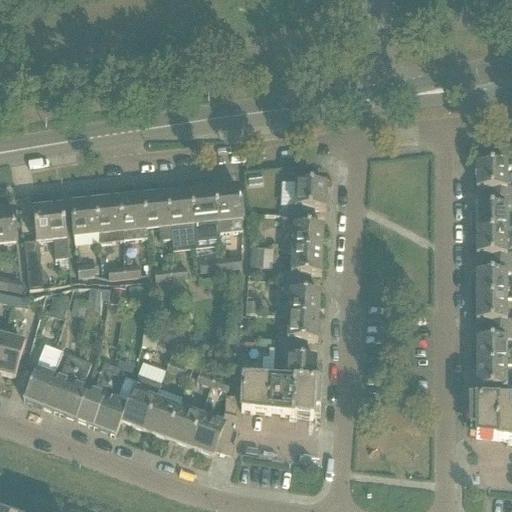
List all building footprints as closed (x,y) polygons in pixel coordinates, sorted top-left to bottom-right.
[(476,168),(476,193),(496,193),(496,201),(511,201),(511,192),(506,192),(506,168),(476,168)] [(296,187),(294,210),(294,211),(289,211),(288,221),(304,222),(305,213),(324,214),(326,189),(296,187)] [(219,236),(214,195),(214,197),(206,198),(206,196),(203,196),(203,193),(192,194),(193,198),(190,198),(195,239),(195,242),(219,239),(219,236)] [(230,194),(214,195),(219,236),(241,234),(240,224),(242,224),(239,193),(238,193),(238,195),(230,195),(230,194)] [(195,239),(190,198),(190,200),(182,200),(182,199),(167,200),(170,231),(172,243),(172,244),(195,242),(195,239)] [(170,231),(167,200),(166,200),(166,202),(158,203),(158,201),(143,203),(146,234),(158,232),(160,246),(172,244),(172,243),(170,231)] [(476,211),(476,235),(506,235),(505,212),(511,211),(511,201),(496,201),(496,211),(476,211)] [(146,234),(143,203),(142,203),(142,205),(135,205),(134,204),(119,205),(122,236),(121,236),(122,246),(147,244),(146,234)] [(122,236),(119,205),(118,205),(118,207),(111,208),(111,206),(95,208),(99,242),(98,242),(99,249),(122,246),(121,236),(122,236)] [(99,242),(95,208),(94,208),(95,210),(87,210),(87,209),(71,210),(73,230),(74,241),(98,239),(98,242),(99,242)] [(65,244),(62,211),(32,214),(36,247),(24,248),(26,268),(29,295),(42,293),(40,267),(38,247),(53,245),(55,265),(58,264),(67,264),(65,244)] [(0,248),(15,247),(12,217),(11,217),(11,219),(3,220),(3,218),(0,218),(0,248)] [(304,230),(304,222),(288,221),(287,231),(293,231),(292,254),(322,256),(323,231),(304,230)] [(476,235),(476,260),(495,259),(496,268),(511,268),(511,258),(506,258),(506,237),(506,235),(476,235)] [(249,271),(272,272),(273,253),(250,252),(249,271)] [(321,280),(322,256),(292,254),(291,277),(285,277),(284,287),(300,288),(301,279),(321,280)] [(240,273),(240,261),(216,264),(217,275),(240,273)] [(217,275),(216,264),(200,266),(202,277),(217,275)] [(476,277),(476,303),(506,303),(506,301),(505,277),(511,277),(511,268),(496,268),(496,277),(476,277)] [(93,270),(77,272),(79,283),(95,281),(93,270)] [(139,271),(122,273),(123,283),(140,281),(139,271)] [(186,272),(170,274),(171,286),(184,285),(184,283),(187,283),(186,272)] [(123,283),(122,273),(108,274),(109,285),(123,283)] [(171,286),(170,274),(154,276),(155,286),(157,286),(157,288),(171,286)] [(234,280),(233,294),(242,294),(243,281),(234,280)] [(0,293),(6,295),(8,284),(0,281),(0,293)] [(185,294),(184,285),(171,286),(172,295),(185,294)] [(172,295),(171,286),(157,288),(158,297),(172,295)] [(300,296),(300,288),(284,287),(284,297),(290,297),(288,321),(318,322),(320,297),(300,296)] [(114,291),(112,306),(124,308),(126,292),(114,291)] [(242,308),(242,294),(233,294),(232,307),(242,308)] [(0,308),(8,311),(11,302),(0,299),(0,308)] [(53,301),(50,314),(65,318),(69,305),(53,301)] [(28,306),(11,302),(8,311),(26,315),(28,306)] [(476,303),(476,326),(495,326),(495,334),(511,334),(511,324),(506,324),(506,303),(476,303)] [(241,321),(242,308),(232,307),(231,321),(241,321)] [(240,335),(241,321),(231,321),(230,334),(240,335)] [(317,346),(318,322),(288,321),(287,344),(282,344),(281,353),(297,354),(297,345),(317,346)] [(178,330),(168,358),(182,363),(192,335),(178,330)] [(143,334),(142,351),(155,352),(157,335),(143,334)] [(239,348),(240,335),(230,334),(229,347),(239,348)] [(476,343),(476,367),(505,367),(505,344),(511,344),(511,334),(495,334),(495,343),(476,343)] [(0,377),(15,382),(24,348),(4,342),(0,355),(0,377)] [(238,360),(239,348),(229,347),(228,359),(238,360)] [(35,374),(23,405),(42,412),(55,381),(63,359),(61,358),(63,351),(57,349),(55,355),(51,354),(42,376),(35,374)] [(296,362),(297,354),(281,353),(275,352),(273,385),(283,385),(284,387),(294,387),(315,388),(316,363),(296,362)] [(59,419),(80,365),(69,360),(62,378),(64,379),(62,383),(55,381),(42,412),(59,419)] [(76,425),(89,394),(81,390),(82,386),(85,387),(91,369),(80,365),(59,419),(76,425)] [(185,370),(170,365),(166,375),(181,381),(185,370)] [(511,392),(506,392),(505,367),(476,367),(476,392),(495,392),(495,404),(496,406),(511,406),(511,392)] [(114,378),(115,373),(105,369),(103,374),(96,391),(94,396),(89,394),(76,425),(93,432),(114,378)] [(127,409),(136,387),(125,383),(121,381),(123,376),(115,373),(114,378),(93,432),(115,441),(121,426),(127,409)] [(211,391),(215,381),(200,375),(196,386),(211,391)] [(127,409),(121,426),(122,426),(123,425),(130,427),(130,429),(145,434),(146,433),(145,433),(155,406),(161,390),(138,381),(136,387),(127,409)] [(230,386),(215,381),(211,391),(226,397),(230,386)] [(268,418),(269,385),(244,383),(241,415),(268,418)] [(292,420),(294,387),(284,387),(283,385),(273,385),(269,385),(268,418),(292,420)] [(319,414),(321,389),(315,388),(294,387),(292,420),(313,423),(313,414),(319,414)] [(235,402),(226,402),(225,421),(222,430),(223,430),(213,455),(214,455),(230,459),(239,425),(232,423),(235,414),(235,402)] [(496,443),(496,406),(495,404),(470,404),(470,431),(476,431),(476,440),(496,443)] [(168,441),(177,414),(155,406),(145,433),(146,433),(153,435),(152,437),(167,443),(168,441)] [(511,444),(511,406),(496,406),(496,443),(511,444)] [(190,449),(200,422),(177,414),(168,441),(175,444),(175,445),(190,451),(191,449),(190,449)] [(213,455),(223,430),(222,430),(200,422),(190,449),(191,449),(198,452),(197,454),(212,459),(214,455),(213,455)]
